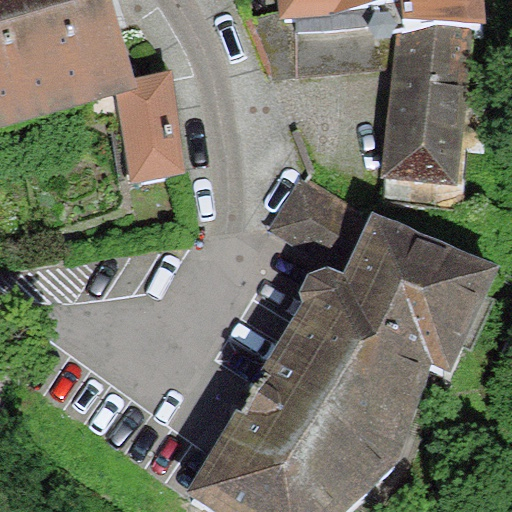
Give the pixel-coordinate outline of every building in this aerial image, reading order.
[(0,0),(0,130),(130,95),(138,93),(136,87),(107,0),(0,0)] [(282,0),(285,15),(287,26),(404,17),(405,42),(485,35),(485,25),(481,25),(478,0),(282,0)] [(271,79),(400,67),(405,42),(404,17),(287,26),(285,15),(249,25),(271,79)] [(485,35),(405,42),(400,67),(389,180),(456,188),(474,41),(486,40),(485,35)] [(187,177),(171,81),(136,87),(138,93),(130,95),(144,187),(187,177)] [(456,188),(389,180),(385,206),(452,215),(456,188)] [(333,265),(361,219),(305,185),(277,231),(333,265)] [(205,511),(206,510),(209,511),(353,511),(396,472),(431,377),(436,374),(451,381),(494,281),(386,235),(381,226),(374,231),(378,237),(351,293),(340,286),(333,283),(326,283),(321,285),(315,289),(309,297),(307,304),(308,311),(203,494),(194,505),(205,511)] [(511,326),(484,391),(511,403),(511,326)]
